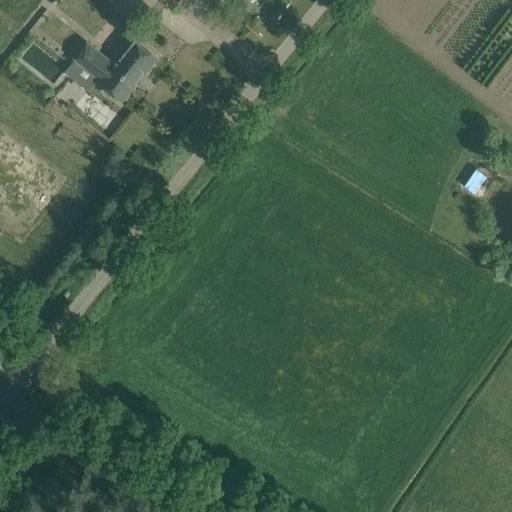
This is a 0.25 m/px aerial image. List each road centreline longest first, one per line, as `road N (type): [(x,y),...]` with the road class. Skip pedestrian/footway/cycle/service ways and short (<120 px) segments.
road 1 (unclassified): [(25,371),(322,0)]
road 2 (unclassified): [(261,511),(25,371)]
